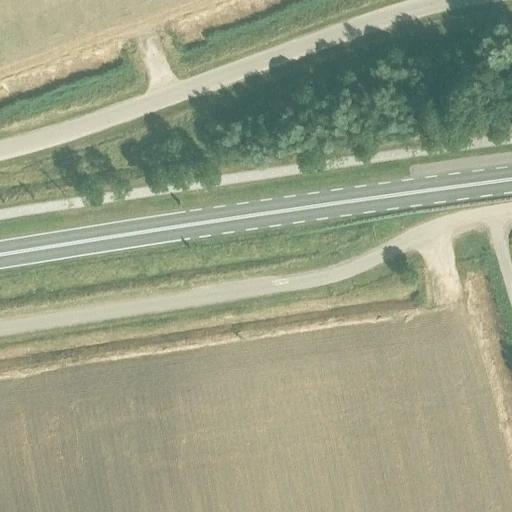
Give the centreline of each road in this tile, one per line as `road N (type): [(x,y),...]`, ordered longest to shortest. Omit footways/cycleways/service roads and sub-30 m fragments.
road 1 (unclassified): [(0,328),(328,277),(450,222),(490,213)]
road 2 (unclassified): [(0,151),(445,0)]
road 3 (primary): [(183,227),(511,180)]
road 4 (trunk): [(0,254),(183,227)]
